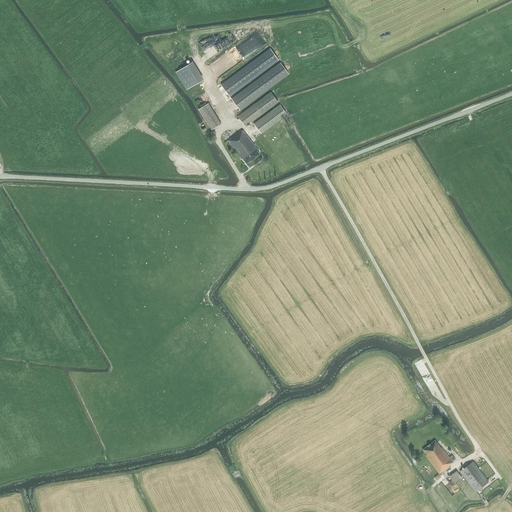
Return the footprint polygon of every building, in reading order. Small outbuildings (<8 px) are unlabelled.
[(221,85),(230,96),(278,60),(270,48),(221,85)] [(175,72),(186,90),(202,80),(191,62),(175,72)] [(231,99),(240,111),(289,74),(280,62),(231,99)] [(278,102),(271,92),(237,116),(245,127),(278,102)] [(221,124),(208,103),(199,109),(211,130),(221,124)] [(287,115),(280,104),(254,124),(261,134),(287,115)] [(255,157),(259,154),(256,150),(257,150),(243,130),(238,133),(228,141),(242,159),(243,158),(247,163),(251,160),(251,161),(255,158),(255,157)] [(426,455),(425,456),(439,474),(434,477),(436,479),(442,475),(440,473),(450,466),(449,465),(453,462),(452,461),(455,459),(452,455),(449,457),(442,447),(441,448),(435,440),(422,450),(426,455)] [(475,492),(489,482),(473,461),(460,471),(475,492)] [(462,477),(457,471),(450,476),(455,482),(462,477)]
